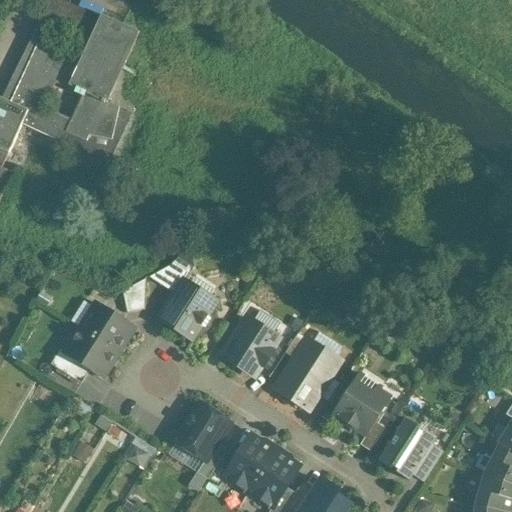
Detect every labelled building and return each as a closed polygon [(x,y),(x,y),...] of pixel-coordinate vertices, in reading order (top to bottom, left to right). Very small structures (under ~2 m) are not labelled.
[(45,0),(39,19),(84,34),(91,12),(56,0),(45,0)] [(102,17),(79,67),(54,55),(55,54),(38,45),(10,104),(28,112),(23,125),(63,143),(68,134),(87,143),(90,136),(110,140),(109,145),(110,145),(119,109),(103,101),(135,32),(102,17)] [(10,104),(0,99),(0,168),(2,170),(23,125),(28,112),(10,104)] [(0,194),(10,173),(2,170),(0,168),(0,194)] [(178,259),(172,265),(169,267),(149,278),(175,295),(185,281),(185,282),(194,269),(178,259)] [(146,280),(123,293),(128,314),(145,310),(146,280)] [(185,282),(185,281),(175,295),(159,321),(191,341),(200,327),(205,330),(212,319),(207,316),(216,302),(185,282)] [(135,328),(97,305),(81,330),(117,352),(123,342),(125,344),(135,328)] [(278,339),(248,320),(224,357),(254,377),(262,365),(263,366),(272,353),(270,352),(278,339)] [(117,352),(81,330),(65,354),(65,355),(90,371),(103,379),(112,364),(110,363),(117,352)] [(298,334),(285,354),(295,361),(308,341),(298,334)] [(336,359),(308,341),(295,361),(276,391),(286,398),(284,401),(295,408),(298,405),(308,412),(318,397),(330,378),(334,371),(333,365),(336,359)] [(90,371),(65,355),(65,354),(60,351),(51,365),(82,385),(90,371)] [(361,375),(334,416),(366,437),(376,422),(390,399),(380,392),(382,389),(361,375)] [(330,378),(318,397),(328,403),(340,384),(330,378)] [(231,424),(201,405),(176,443),(205,462),(206,463),(218,444),(231,424)] [(405,420),(378,462),(391,470),(393,468),(398,472),(397,474),(410,482),(413,477),(433,446),(437,440),(424,432),(422,434),(417,430),(418,428),(405,420)] [(366,437),(360,446),(370,452),(385,429),(376,422),(366,437)] [(511,424),(508,431),(509,438),(504,446),(500,444),(499,445),(511,453),(511,424)] [(275,453),(251,437),(238,457),(225,477),(226,478),(249,493),(275,453)] [(511,453),(499,445),(493,441),(486,454),(492,461),(484,476),(511,486),(511,453)] [(218,444),(206,463),(205,462),(197,474),(208,481),(228,451),(218,444)] [(433,446),(413,477),(424,484),(444,453),(433,446)] [(228,451),(208,481),(219,488),(226,478),(225,477),(238,457),(228,451)] [(300,468),(275,453),(249,493),(273,508),(274,509),(287,489),(300,468)] [(511,511),(511,486),(484,476),(480,491),(471,492),(467,506),(496,511),(511,511)] [(314,493),(302,511),(344,511),(349,505),(335,496),(337,492),(321,482),(314,493)] [(297,495),(285,511),(302,511),(314,493),(303,486),(297,495)] [(287,489),(274,509),(273,508),(270,511),(285,511),(297,495),(287,489)]
